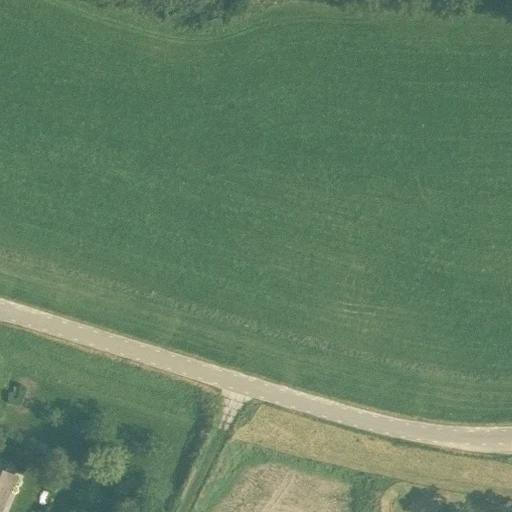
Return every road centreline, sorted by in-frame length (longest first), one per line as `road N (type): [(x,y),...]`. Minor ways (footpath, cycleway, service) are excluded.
road 1 (unclassified): [(511,435),(422,433),(0,308)]
road 2 (track): [(237,378),(180,511)]
